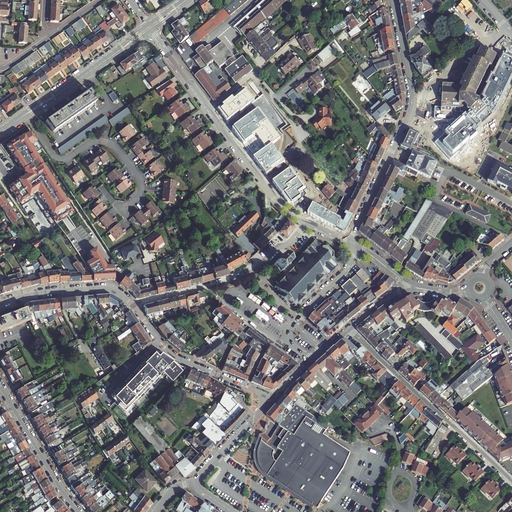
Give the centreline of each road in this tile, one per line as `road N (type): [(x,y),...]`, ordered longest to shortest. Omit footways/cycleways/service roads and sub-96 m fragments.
road 1 (residential): [(394,0),(411,103),(348,242)]
road 2 (tertiary): [(306,222),(267,187),(151,30)]
road 3 (residential): [(349,329),(511,482)]
road 4 (residential): [(25,114),(61,159),(92,142),(113,146),(141,180),(139,195),(121,211)]
road 5 (residential): [(306,222),(243,275),(132,305)]
road 6 (residential): [(132,305),(174,355),(272,399)]
road 7 (residential): [(78,511),(0,385)]
road 8 (residential): [(358,247),(288,334),(312,360)]
road 9 (residential): [(1,303),(105,288),(132,305)]
